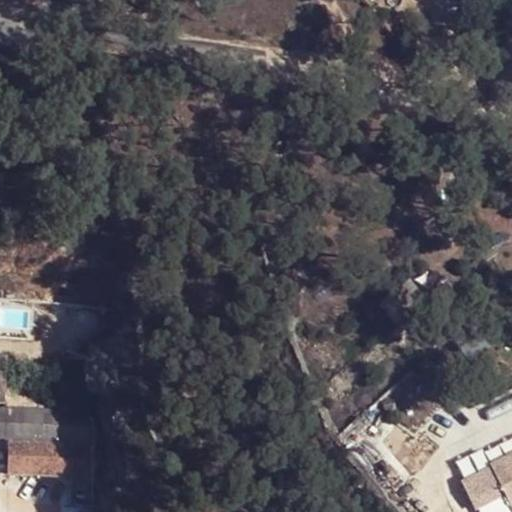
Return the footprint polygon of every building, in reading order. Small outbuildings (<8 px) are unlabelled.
[(410,285),(380,308),(392,323),(421,299),(410,285)] [(440,295),(427,305),(436,317),(450,307),(440,295)] [(489,353),(473,370),(489,386),(507,370),(489,353)] [(87,391),(3,386),(1,405),(3,412),(85,414),(87,391)] [(85,414),(3,412),(2,442),(6,443),(4,473),(93,478),(96,414),(85,414)] [(511,458),(491,471),(511,505),(511,458)]
